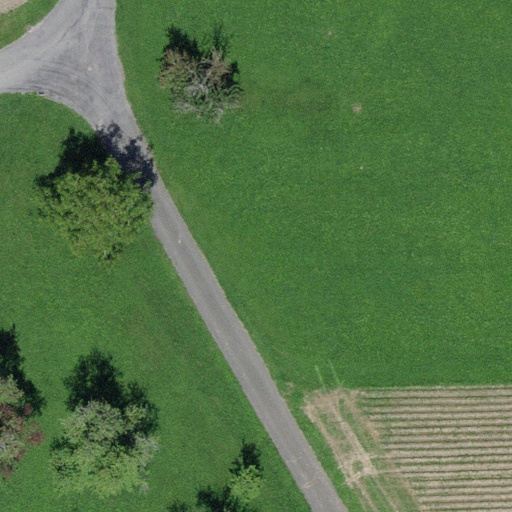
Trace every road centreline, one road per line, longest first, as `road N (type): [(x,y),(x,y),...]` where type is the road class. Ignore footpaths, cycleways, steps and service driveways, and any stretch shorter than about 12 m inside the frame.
road 1 (track): [(73,63),(332,511)]
road 2 (residential): [(0,80),(73,63),(94,0)]
